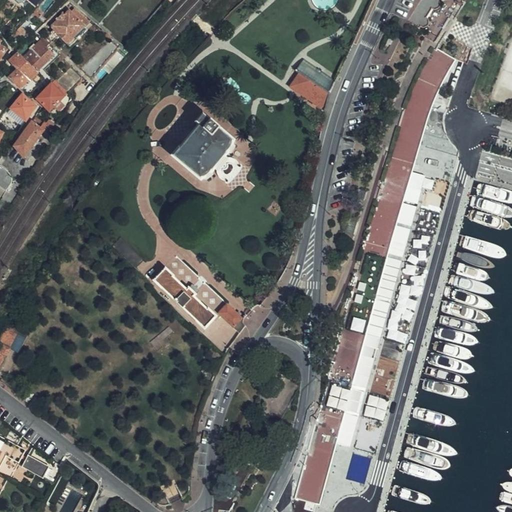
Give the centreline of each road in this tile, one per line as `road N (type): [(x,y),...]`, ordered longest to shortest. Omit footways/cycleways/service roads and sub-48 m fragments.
road 1 (secondary): [(315,218),(333,132),(387,0)]
road 2 (secondary): [(308,389),(318,339),(315,218)]
road 3 (secondary): [(253,344),(216,422),(209,497)]
road 4 (secondary): [(315,218),(286,298),(253,344)]
road 5 (residential): [(113,481),(0,397)]
road 6 (secondary): [(261,511),(295,444),(308,389)]
